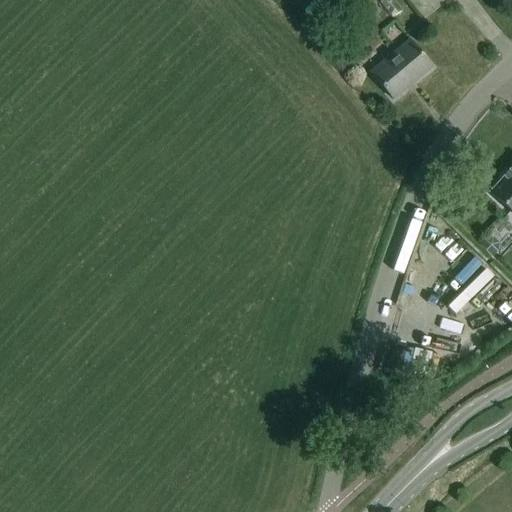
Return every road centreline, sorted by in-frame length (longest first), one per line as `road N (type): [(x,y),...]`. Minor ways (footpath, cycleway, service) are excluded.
road 1 (unclassified): [(327,511),(374,308),(410,207),(458,119),(511,65)]
road 2 (tertiary): [(511,389),(457,420),(421,471)]
